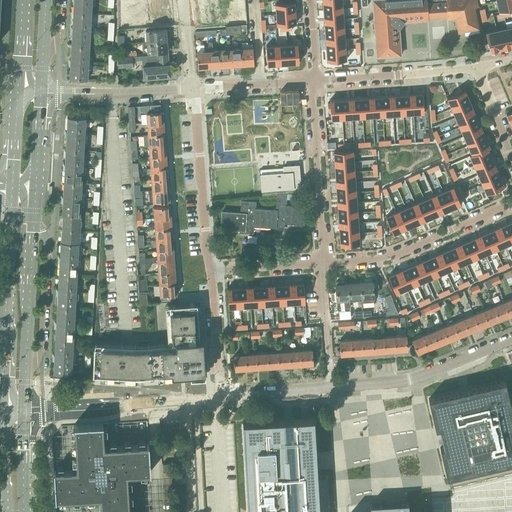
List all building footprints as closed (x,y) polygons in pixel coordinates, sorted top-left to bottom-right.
[(74,0),(74,12),(91,13),(91,0),(74,0)] [(217,0),(203,0),(198,0),(198,11),(218,9),(217,0)] [(342,0),(322,0),(323,9),(343,8),(342,0)] [(378,58),(379,59),(379,60),(380,60),(381,60),(382,60),(383,60),(383,59),(384,59),(384,58),(385,57),(385,56),(385,55),(401,54),(399,26),(403,21),(429,19),(428,17),(448,16),(448,18),(456,17),(459,32),(479,27),(475,7),(479,6),(477,0),(373,0),(377,57),(378,58)] [(511,0),(498,0),(497,0),(499,11),(511,8),(511,0)] [(295,1),(275,3),(276,14),(296,12),(295,1)] [(165,3),(146,4),(147,14),(166,13),(165,3)] [(343,8),(323,9),(324,19),(344,18),(343,8)] [(218,9),(198,11),(199,21),(219,20),(218,9)] [(72,31),(72,45),(90,46),(91,13),(74,12),(73,26),(71,26),(71,31),(72,31)] [(296,12),(276,14),(277,24),(296,23),(296,12)] [(166,13),(147,14),(147,25),(167,24),(166,13)] [(344,18),(324,19),(325,29),(344,28),(344,18)] [(226,26),(226,29),(227,34),(240,33),(240,25),(226,26)] [(344,28),(325,29),(326,40),(345,38),(344,28)] [(506,28),(497,30),(501,49),(511,47),(506,28)] [(166,29),(146,30),(147,41),(167,39),(169,39),(170,38),(170,30),(166,30),(166,29)] [(497,30),(486,32),(490,51),(501,49),(497,30)] [(345,38),(326,40),(326,50),(346,48),(345,38)] [(147,41),(143,42),(143,52),(148,51),(168,50),(168,49),(171,49),(170,41),(169,39),(167,39),(147,41)] [(298,43),(287,44),(288,63),(299,63),(299,60),(301,60),(301,52),(298,52),(298,43)] [(287,44),(277,45),(278,64),(288,63),(287,44)] [(90,46),(72,45),(71,58),(69,58),(69,64),(71,64),(70,78),(88,79),(90,46)] [(226,49),(220,50),(221,66),(228,65),(229,66),(232,66),(231,49),(230,45),(226,45),(226,49)] [(277,45),(266,45),(268,65),(278,64),(277,45)] [(213,46),(208,47),(210,68),(213,67),(221,66),(220,50),(213,50),(213,46)] [(210,68),(208,47),(204,47),(204,51),(197,51),(198,68),(206,67),(206,68),(210,68)] [(253,47),(242,48),(243,64),(250,64),(251,65),(254,64),(254,63),(253,47)] [(242,48),(231,49),(232,66),(235,66),(235,65),(243,64),(242,48)] [(346,48),(326,50),(327,60),(330,60),(330,63),(338,62),(338,60),(347,59),(346,48)] [(147,65),(143,65),(144,78),(168,76),(171,76),(170,63),(169,64),(168,53),(147,54),(147,65)] [(132,56),(118,57),(119,67),(133,65),(132,56)] [(456,94),(447,98),(452,107),(470,100),(465,90),(463,91),(462,89),(455,92),(456,94)] [(423,93),(412,94),(413,113),(424,112),(423,93)] [(402,94),(392,95),(393,115),(403,114),(402,94)] [(412,94),(402,94),(403,114),(413,113),(412,94)] [(392,95),(381,96),(383,115),(393,115),(392,95)] [(381,96),(371,97),(373,116),(383,115),(381,96)] [(361,97),(351,98),(352,118),(362,117),(361,97)] [(371,97),(361,97),(362,117),(373,116),(371,97)] [(351,98),(341,99),(342,118),(352,118),(351,98)] [(330,102),(328,103),(328,110),(331,110),(331,119),(342,118),(341,99),(330,100),(330,102)] [(470,100),(452,107),(456,117),(474,109),(470,100)] [(160,104),(139,106),(140,111),(147,113),(148,124),(165,123),(165,118),(164,118),(163,111),(161,111),(160,104)] [(474,109),(456,117),(460,126),(478,118),(474,109)] [(67,135),(66,149),(84,150),(86,117),(68,116),(67,130),(66,130),(65,135),(67,135)] [(478,118),(460,126),(464,135),(482,128),(478,118)] [(148,124),(149,135),(165,134),(164,125),(165,125),(165,123),(148,124)] [(482,128),(464,135),(468,145),(486,137),(482,128)] [(149,135),(149,146),(167,145),(166,141),(165,141),(165,134),(149,135)] [(486,137),(468,145),(472,154),(470,155),(490,146),(486,137)] [(149,146),(150,157),(166,156),(166,147),(167,147),(167,145),(149,146)] [(490,146),(470,155),(474,164),(492,157),(488,148),(490,147),(490,146)] [(65,168),(64,182),(82,183),(83,162),(84,150),(66,149),(65,163),(64,163),(64,168),(65,168)] [(353,150),(334,151),(334,162),(354,161),(353,150)] [(147,168),(168,167),(168,163),(167,163),(166,156),(150,157),(151,167),(147,168)] [(492,157),(474,164),(478,174),(496,166),(492,157)] [(354,161),(334,162),(335,172),(355,171),(354,161)] [(262,195),(277,193),(288,192),(296,192),(296,187),(301,187),(299,166),(299,165),(284,166),(284,172),(261,174),(262,195)] [(496,166),(478,174),(482,183),(500,175),(496,166)] [(151,172),(152,179),(168,178),(167,169),(168,169),(168,167),(147,168),(147,173),(151,172)] [(355,171),(335,172),(336,183),(355,181),(355,171)] [(500,175),(482,183),(486,193),(495,189),(496,192),(503,189),(502,186),(504,185),(500,175)] [(149,190),(170,188),(170,185),(169,185),(168,178),(152,179),(153,189),(149,190)] [(355,181),(336,183),(337,193),(356,191),(355,181)] [(62,215),(63,215),(80,216),(82,183),(64,182),(63,195),(62,195),(62,200),(63,201),(62,215)] [(453,186),(443,191),(451,209),(461,204),(453,186)] [(170,188),(149,190),(150,202),(170,200),(169,192),(170,191),(170,188)] [(356,191),(337,193),(337,203),(357,202),(356,191)] [(443,191),(434,195),(442,213),(451,209),(443,191)] [(288,192),(277,193),(277,194),(278,194),(277,210),(256,208),(256,201),(257,201),(241,200),(240,212),(222,211),(221,228),(245,230),(245,224),(254,225),(275,227),(275,229),(276,229),(276,221),(285,222),(284,222),(304,224),(305,206),(286,205),(287,193),(288,193),(288,192)] [(434,195),(424,199),(432,217),(442,213),(434,195)] [(424,199),(415,203),(423,221),(432,217),(424,199)] [(357,202),(337,203),(338,213),(358,212),(357,202)] [(415,203),(406,207),(414,225),(423,221),(415,203)] [(154,206),(155,218),(172,217),(172,213),(171,213),(170,205),(154,206)] [(406,207),(396,211),(404,229),(414,225),(406,207)] [(396,211),(386,216),(394,234),(404,229),(396,211)] [(358,212),(338,213),(339,223),(358,222),(358,212)] [(62,227),(62,241),(79,242),(80,242),(80,230),(80,228),(81,216),(80,216),(63,215),(62,227)] [(155,218),(156,229),(172,228),(171,219),(172,219),(172,217),(155,218)] [(358,222),(339,223),(340,233),(359,232),(358,222)] [(511,232),(508,223),(498,227),(506,245),(511,242),(511,232)] [(498,227),(488,231),(496,249),(506,245),(498,227)] [(156,229),(157,240),(174,239),(173,235),(172,235),(172,228),(156,229)] [(488,231),(478,236),(486,254),(496,249),(488,231)] [(359,232),(340,233),(340,245),(343,245),(343,247),(351,246),(351,244),(360,243),(359,232)] [(478,236),(468,240),(476,258),(486,254),(478,236)] [(157,240),(157,251),(173,250),(173,242),(174,242),(174,239),(157,240)] [(468,240),(458,244),(466,262),(476,258),(468,240)] [(60,261),(59,274),(77,275),(79,242),(62,241),(61,241),(60,256),(59,256),(58,261),(60,261)] [(244,244),(244,255),(253,254),(254,250),(251,249),(252,244),(244,244)] [(458,244),(448,249),(456,267),(466,262),(458,244)] [(448,249),(438,253),(446,271),(456,267),(448,249)] [(153,262),(158,262),(175,261),(175,257),(174,257),(173,250),(157,251),(158,257),(153,258),(153,262)] [(438,253),(428,258),(436,275),(446,271),(438,253)] [(428,258),(419,262),(426,280),(436,275),(428,258)] [(158,262),(159,273),(175,272),(175,264),(175,261),(158,262)] [(419,262),(409,266),(417,284),(426,280),(419,262)] [(409,266),(399,271),(407,288),(417,284),(409,266)] [(399,271),(388,275),(396,293),(407,288),(399,271)] [(159,273),(160,284),(177,282),(177,279),(176,279),(175,272),(159,273)] [(58,294),(57,307),(75,308),(77,275),(59,274),(58,288),(57,288),(57,293),(58,294)] [(496,283),(494,277),(484,281),(487,288),(491,286),(492,284),(496,283)] [(336,292),(331,292),(332,300),(337,299),(343,299),(344,307),(350,306),(349,298),(348,283),(344,284),(344,281),(336,281),(336,284),(335,284),(336,292)] [(373,281),(361,282),(362,297),(362,302),(375,301),(373,281)] [(177,282),(160,284),(161,295),(161,300),(170,299),(170,295),(177,294),(176,286),(177,286),(177,282)] [(304,282),(292,283),(294,303),(305,302),(304,282)] [(361,282),(348,283),(349,298),(362,297),(361,282)] [(292,283),(282,284),(283,304),(294,303),(292,283)] [(282,284),(271,285),(272,304),(283,304),(282,284)] [(147,285),(138,286),(140,304),(148,303),(147,285)] [(271,285),(260,286),(262,305),(272,304),(271,285)] [(249,286),(239,287),(240,307),(251,306),(249,286)] [(260,286),(249,286),(251,306),(262,305),(260,286)] [(239,287),(227,288),(229,307),(240,307),(239,287)] [(504,301),(494,306),(500,319),(510,315),(504,301)] [(169,305),(172,343),(176,342),(176,346),(135,349),(94,347),(93,374),(136,377),(179,374),(178,371),(188,371),(188,373),(190,373),(191,377),(205,376),(205,372),(203,338),(200,339),(197,303),(169,305)] [(494,306),(484,310),(490,323),(500,319),(494,306)] [(56,326),(56,339),(74,340),(75,308),(57,307),(57,321),(55,321),(55,326),(56,326)] [(484,310),(474,314),(479,328),(490,323),(484,310)] [(474,314),(464,318),(469,332),(479,328),(474,314)] [(464,318),(453,322),(459,336),(469,332),(464,318)] [(453,322),(443,326),(449,340),(459,336),(453,322)] [(443,326),(433,331),(438,344),(449,340),(443,326)] [(299,327),(300,333),(304,333),(304,335),(311,335),(310,327),(304,327),(303,327),(299,327)] [(433,331),(423,335),(428,348),(438,344),(433,331)] [(406,335),(395,336),(396,350),(407,350),(406,335)] [(428,348),(423,335),(412,339),(418,353),(428,348)] [(395,336),(384,337),(385,351),(396,350),(395,336)] [(373,337),(362,338),(363,353),(374,352),(373,337)] [(384,337),(373,337),(374,352),(385,351),(384,337)] [(362,338),(351,339),(352,354),(363,353),(362,338)] [(74,340),(56,339),(55,353),(53,353),(53,358),(55,358),(54,372),(72,373),(74,340)] [(352,354),(351,339),(340,340),(341,354),(352,354)] [(312,349),(301,350),(302,364),(313,364),(312,349)] [(301,350),(290,351),(291,365),(302,364),(301,350)] [(279,351),(267,352),(269,367),(280,366),(279,351)] [(290,351),(279,351),(280,366),(291,365),(290,351)] [(267,352),(257,353),(258,368),(269,367),(267,352)] [(257,353),(246,354),(247,369),(258,368),(257,353)] [(247,369),(246,354),(234,355),(236,369),(247,369)] [(511,408),(505,380),(429,398),(436,428),(439,427),(444,447),(440,447),(447,477),(511,461),(511,408)] [(285,419),(243,422),(248,511),(328,511),(326,477),(317,478),(317,469),(317,468),(316,454),(316,453),(314,420),(314,418),(292,419),(285,419)] [(58,470),(54,470),(55,499),(56,499),(59,498),(65,498),(74,498),(80,497),(88,497),(94,496),(100,496),(101,509),(100,511),(129,511),(130,507),(129,499),(129,493),(128,485),(128,479),(128,473),(141,472),(147,472),(151,472),(151,471),(149,443),(148,443),(145,443),(139,443),(131,444),(125,444),(116,445),(110,445),(104,445),(104,432),(103,426),(103,423),(103,422),(74,424),(74,425),(74,428),(75,434),(75,442),(76,448),(76,456),(76,463),(77,469),(64,469),(58,470)] [(172,462),(163,463),(163,471),(172,470),(172,462)] [(370,511),(432,511),(433,511),(429,511),(408,511),(408,502),(370,504),(370,511)]
